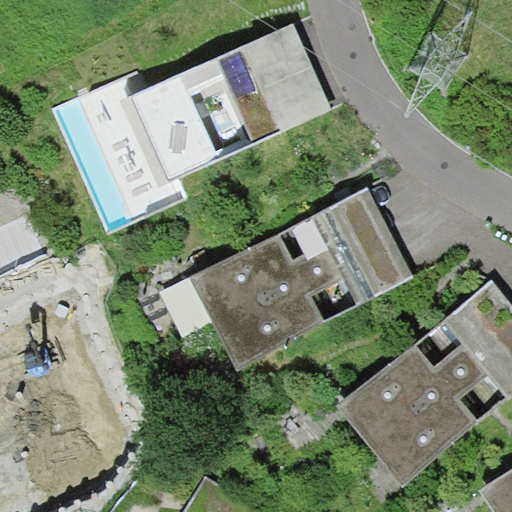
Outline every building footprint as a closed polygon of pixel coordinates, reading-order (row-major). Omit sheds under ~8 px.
[(331,106),(292,20),(123,96),(162,183),(331,106)] [(408,280),(359,188),(182,282),(231,374),(408,280)] [(511,400),(511,322),(482,286),(331,409),(400,492),(511,400)] [(511,511),(511,468),(468,497),(478,511),(511,511)] [(263,511),(201,480),(180,511),(263,511)]
